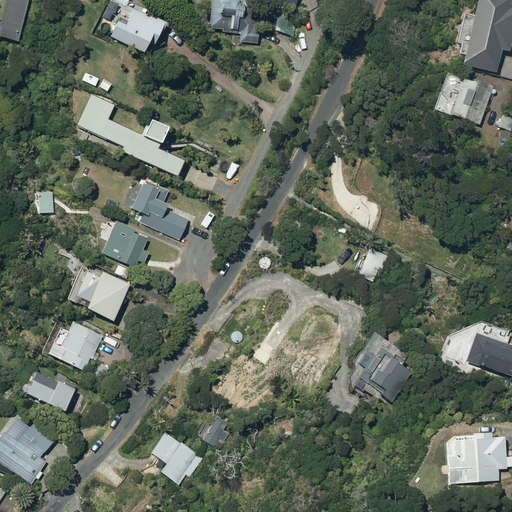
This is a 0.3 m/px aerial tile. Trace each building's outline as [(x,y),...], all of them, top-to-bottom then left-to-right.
[(0,45),(1,46),(4,38),(21,42),(31,0),(8,0),(4,19),(0,17),(0,45)] [(222,30),(222,33),(240,34),(240,42),(258,44),(259,30),(254,30),(256,0),(211,0),(209,28),(222,30)] [(276,0),(279,1),(279,2),(294,8),(296,0),(276,0)] [(511,0),(480,0),(465,65),(499,73),(505,50),(511,51),(511,7),(511,6),(511,0)] [(117,22),(110,37),(143,53),(147,45),(152,47),(164,23),(149,15),(148,17),(133,10),(125,26),(117,22)] [(299,16),(282,12),(277,31),(293,36),(299,16)] [(464,79),(451,115),(479,125),(492,87),(478,82),(477,84),(464,79)] [(122,147),(120,152),(176,178),(184,161),(158,149),(167,128),(149,120),(142,136),(108,120),(114,106),(90,95),(76,126),(122,147)] [(511,119),(502,115),(497,127),(510,132),(511,125),(511,119)] [(79,139),(85,141),(88,134),(82,132),(79,139)] [(356,166),(350,187),(375,195),(381,174),(356,166)] [(131,209),(142,214),(138,223),(180,241),(190,219),(166,208),(167,205),(163,203),(168,191),(159,186),(157,191),(142,184),(131,209)] [(53,194),(37,194),(37,212),(53,212),(53,194)] [(399,236),(397,241),(410,245),(409,248),(433,255),(440,232),(405,222),(405,208),(380,198),(373,220),(399,236)] [(212,203),(209,211),(215,214),(218,206),(212,203)] [(142,250),(147,240),(120,228),(119,230),(114,227),(111,233),(117,235),(107,256),(134,268),(139,258),(145,261),(148,253),(142,250)] [(374,248),(362,273),(375,280),(388,254),(374,248)] [(88,303),(84,310),(112,323),(129,285),(102,272),(99,278),(86,272),(75,297),(88,303)] [(102,337),(72,322),(59,348),(52,344),(47,354),(83,372),(90,358),(91,359),(102,337)] [(476,334),(466,361),(511,378),(511,380),(511,352),(510,351),(511,347),(476,334)] [(240,349),(230,343),(223,356),(232,361),(240,349)] [(281,368),(289,373),(287,375),(301,384),(304,379),(314,386),(330,363),(322,357),(321,356),(322,353),(311,346),(308,351),(297,344),(292,352),(286,348),(279,358),(285,362),(281,368)] [(357,378),(381,394),(380,396),(390,403),(410,373),(400,367),(403,362),(394,356),(393,358),(378,348),(372,356),(365,351),(356,364),(364,369),(357,378)] [(229,402),(228,405),(235,408),(245,390),(251,398),(267,387),(261,378),(263,377),(255,364),(233,378),(222,398),(229,402)] [(101,365),(92,378),(101,384),(109,371),(101,365)] [(22,393),(25,394),(25,395),(63,413),(75,386),(65,381),(63,385),(35,373),(30,383),(27,381),(22,393)] [(223,430),(227,423),(216,416),(201,441),(218,451),(229,434),(223,430)] [(46,463),(39,457),(43,453),(52,443),(31,426),(29,428),(17,419),(4,435),(2,433),(0,435),(0,472),(9,477),(12,472),(30,485),(35,479),(37,480),(42,474),(39,471),(46,463)] [(165,464),(158,475),(178,488),(186,476),(190,478),(202,459),(164,433),(150,454),(165,464)] [(499,481),(498,476),(502,475),(502,470),(506,470),(504,438),(491,438),(491,433),(473,434),(473,440),(452,441),(453,455),(446,456),(448,485),(499,481)] [(124,475),(97,507),(103,511),(127,511),(131,508),(132,509),(146,494),(124,475)]
